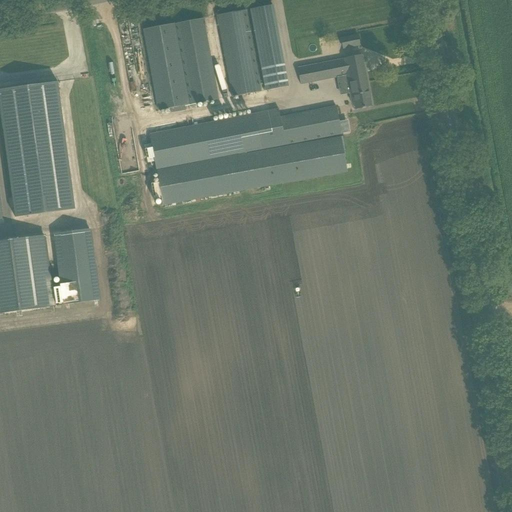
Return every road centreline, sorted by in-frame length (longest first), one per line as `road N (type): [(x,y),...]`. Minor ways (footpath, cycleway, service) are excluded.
road 1 (unclassified): [(511,437),(430,0)]
road 2 (unclassified): [(0,20),(122,0)]
